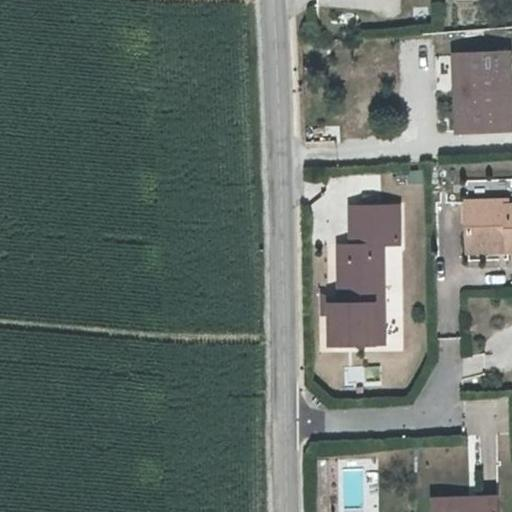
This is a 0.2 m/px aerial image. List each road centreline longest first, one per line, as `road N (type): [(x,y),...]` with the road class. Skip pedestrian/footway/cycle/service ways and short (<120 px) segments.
road 1 (tertiary): [(283,425),(272,0)]
road 2 (residential): [(447,369),(431,415),(283,425)]
